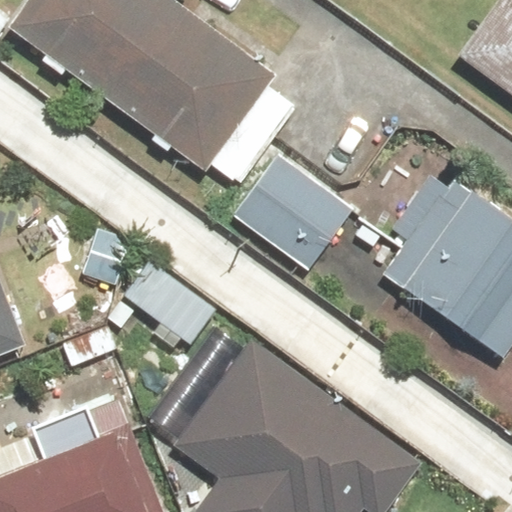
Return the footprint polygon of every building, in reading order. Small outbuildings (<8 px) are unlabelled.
[(23,0),(2,28),(199,175),(204,169),(229,187),(287,109),(259,88),(267,76),(164,0),(23,0)] [(511,0),(490,0),(449,58),(511,103),(511,0)] [(273,139),(222,216),(311,276),(355,211),(294,170),(302,158),(273,139)] [(511,228),(445,182),(378,278),(497,362),(511,341),(511,228)] [(0,355),(18,348),(0,305),(0,355)] [(382,511),(415,467),(245,344),(221,378),(188,354),(137,424),(215,480),(191,511),(359,511),(360,511),(382,511)] [(155,511),(113,395),(0,437),(0,511),(155,511)]
